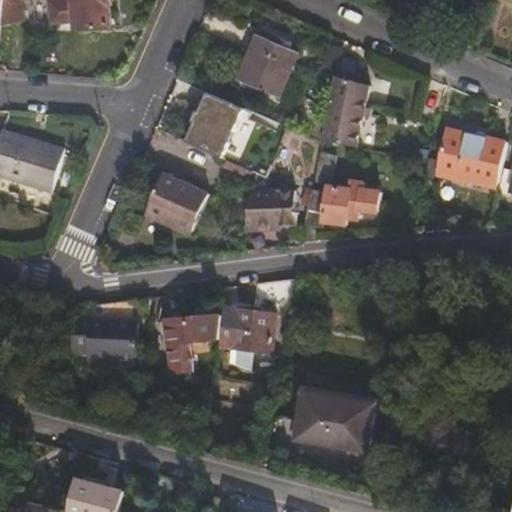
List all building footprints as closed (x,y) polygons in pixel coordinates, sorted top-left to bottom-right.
[(0,19),(23,16),(23,0),(0,0),(0,5),(0,19)] [(68,0),(68,9),(91,11),(91,16),(121,18),(122,0),(68,0)] [(304,54),(306,48),(264,31),(262,37),(260,37),(241,82),(282,98),(300,53),(304,54)] [(359,55),(344,53),(341,70),(355,73),(359,55)] [(326,143),(358,149),(370,87),(338,79),(326,143)] [(203,121),(209,106),(193,98),(179,130),(205,142),(212,124),(203,121)] [(219,110),(209,106),(203,121),(212,124),(219,110)] [(63,148),(5,130),(0,145),(0,171),(0,172),(0,173),(0,180),(46,196),(63,148)] [(504,189),(511,144),(511,140),(451,130),(443,178),(504,189)] [(235,149),(228,160),(257,172),(268,176),(274,160),(261,154),(258,160),(235,149)] [(324,154),(310,225),(326,228),(327,221),(353,226),(354,222),(365,224),(366,213),(383,216),(387,191),(365,187),(366,181),(360,181),(359,188),(334,184),(339,157),(324,154)] [(195,233),(214,194),(169,174),(150,215),(195,233)] [(255,188),(250,227),(285,224),(284,217),(301,215),(298,183),(255,188)] [(53,219),(57,204),(45,200),(39,214),(53,219)] [(338,321),(348,269),(320,271),(310,316),(338,321)] [(294,308),(301,273),(264,278),(260,303),(294,308)] [(144,339),(150,293),(88,301),(73,351),(93,357),(90,367),(128,376),(138,338),(144,339)] [(222,332),(221,343),(273,352),(280,313),(226,304),(226,309),(222,332)] [(222,332),(226,309),(171,319),(180,370),(201,365),(196,337),(222,332)] [(373,454),(383,399),(309,385),(298,440),(373,454)] [(477,489),(491,445),(468,438),(468,435),(429,423),(415,470),(477,489)] [(51,475),(60,447),(41,442),(33,469),(51,475)] [(171,510),(179,479),(162,474),(154,505),(171,510)] [(76,511),(127,511),(134,492),(86,478),(76,511)] [(237,511),(240,505),(221,500),(216,511),(237,511)]
